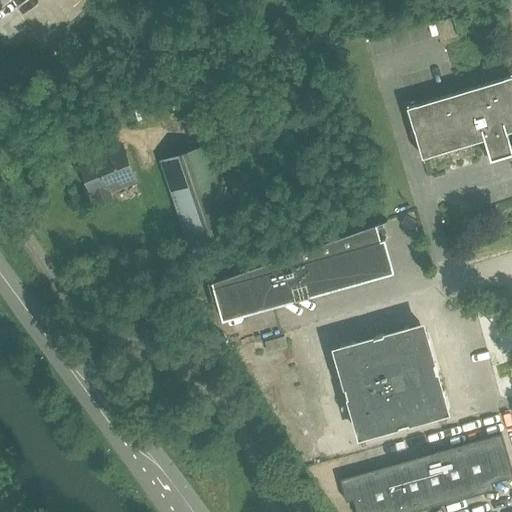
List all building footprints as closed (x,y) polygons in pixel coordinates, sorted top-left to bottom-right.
[(511,131),(511,76),(408,108),(423,158),(485,139),(492,160),(511,154),(511,146),(508,133),(511,131)] [(207,143),(160,159),(192,253),(240,237),(207,143)] [(136,182),(121,145),(80,161),(94,198),(96,198),(98,205),(113,199),(110,192),(136,182)] [(224,320),(227,314),(390,269),(383,243),(386,238),(382,239),(377,224),(388,220),(212,281),(213,282),(224,320)] [(340,351),(339,353),(342,362),(339,363),(355,421),(358,420),(361,430),(365,432),(375,429),(376,433),(433,417),(432,413),(442,411),(444,407),(442,397),(445,396),(429,338),(426,339),(422,329),(419,327),(408,330),(408,327),(350,343),(351,346),(341,349),(340,350),(340,351)] [(511,477),(511,471),(501,434),(341,479),(347,501),(354,499),(357,511),(414,511),(495,490),(493,483),(511,477)]
